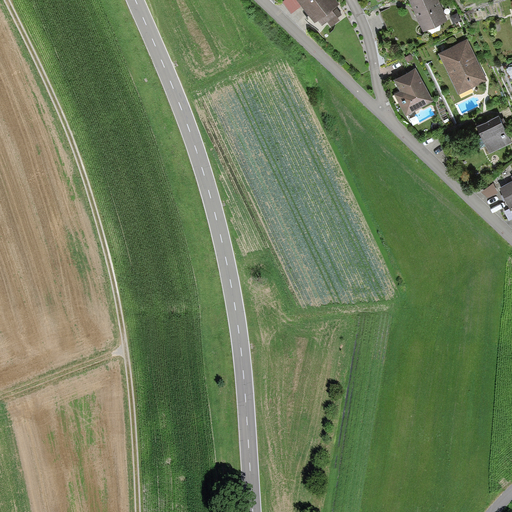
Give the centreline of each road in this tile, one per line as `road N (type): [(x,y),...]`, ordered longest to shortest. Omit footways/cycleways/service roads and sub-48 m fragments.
road 1 (track): [(137,511),(131,396),(103,236),(74,148),(7,0)]
road 2 (primary): [(136,0),(200,160),(225,254),(239,330),(252,511)]
road 3 (residential): [(380,111),(511,236)]
road 4 (residential): [(262,0),(380,111)]
road 5 (track): [(0,394),(123,345)]
